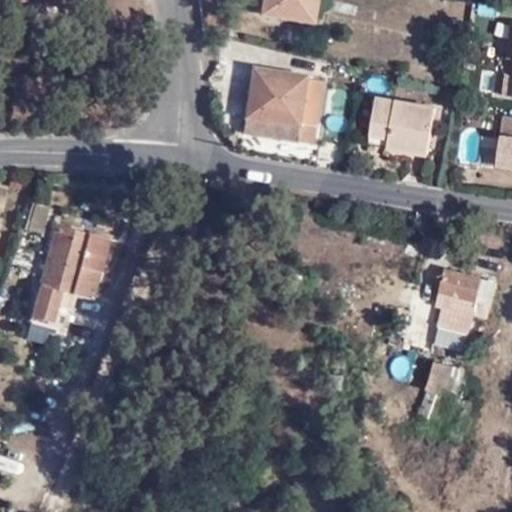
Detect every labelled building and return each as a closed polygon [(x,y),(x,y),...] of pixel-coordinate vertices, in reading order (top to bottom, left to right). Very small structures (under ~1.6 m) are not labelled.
[(261,0),(260,10),(314,18),(316,0),(261,0)] [(244,114),(296,123),(297,119),(315,122),(322,78),(306,75),(307,71),(252,63),(244,114)] [(407,141),(405,152),(433,158),(443,111),(384,101),(377,134),(396,139),(407,141)] [(294,134),(296,123),(244,114),(243,124),(294,134)] [(511,169),(511,117),(501,115),(499,134),(500,134),(496,167),(511,169)] [(394,150),(405,152),(407,141),(396,139),(394,150)] [(0,238),(11,191),(0,188),(0,238)] [(37,208),(30,230),(44,234),(51,213),(37,208)] [(81,266),(83,259),(89,233),(57,225),(39,300),(74,309),(77,294),(86,296),(93,269),(81,266)] [(102,236),(89,233),(83,259),(96,262),(102,236)] [(96,262),(83,259),(81,266),(93,269),(86,296),(93,297),(101,263),(96,262)] [(443,268),(436,291),(484,304),(490,282),(443,268)] [(480,317),(484,304),(436,291),(432,304),(480,317)] [(74,309),(39,300),(34,323),(68,332),(74,309)] [(434,355),(424,384),(448,392),(456,395),(465,365),(434,355)] [(448,392),(424,384),(418,407),(441,414),(448,392)]
